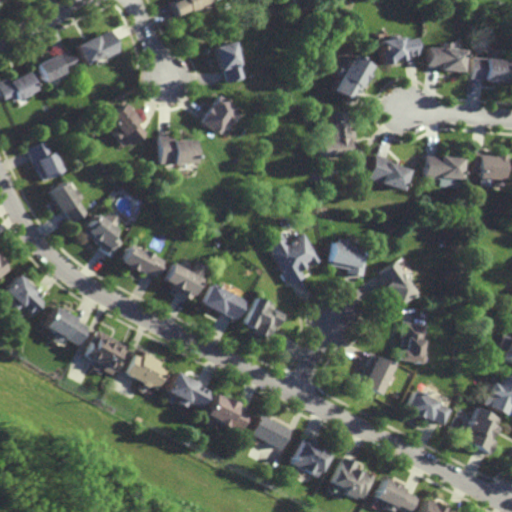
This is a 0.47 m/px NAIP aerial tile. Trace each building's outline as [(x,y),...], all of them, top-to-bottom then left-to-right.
[(185,14),(185,13),(171,19),(165,6),(166,5),(178,0),(204,0),(206,4),(185,14)] [(96,36),(103,33),(108,44),(114,40),(118,47),(104,54),(102,50),(83,59),(74,39),(92,30),(96,36)] [(393,42),(396,41),(397,45),(406,43),(410,58),(407,58),(407,60),(404,60),(403,60),(401,60),(401,61),(397,62),(398,65),(391,66),(391,64),(387,65),(387,69),(378,70),(373,46),(384,43),(384,40),(393,39),(393,42)] [(231,51),(234,50),(236,57),(233,58),(237,69),(240,76),(230,79),(230,77),(223,80),(221,73),(216,75),(209,51),(230,45),(231,51)] [(73,54),(75,62),(63,68),(66,73),(57,77),(55,72),(43,77),(35,59),(55,49),(57,53),(69,47),(73,54)] [(457,54),(457,75),(433,75),(433,70),(420,70),(420,51),(434,51),(435,51),(435,53),(457,54)] [(361,85),(356,82),(347,97),(326,84),(329,78),(334,82),(339,73),(340,72),(347,60),(367,72),(363,78),(364,79),(361,85)] [(491,64),(491,61),(495,61),(495,64),(504,65),(503,78),(493,78),(493,80),(487,80),(487,77),(478,77),(478,75),(465,75),(465,61),(479,61),(479,64),(491,64)] [(36,85),(27,89),(28,90),(18,94),(18,93),(13,95),(13,97),(10,98),(7,91),(0,94),(0,74),(4,73),(6,76),(27,66),(36,85)] [(233,104),(228,111),(229,112),(225,118),(224,117),(215,131),(211,128),(213,124),(202,117),(206,112),(205,111),(211,103),(212,103),(213,101),(213,100),(214,98),(212,96),(215,91),(233,104)] [(130,142),(121,131),(117,135),(110,127),(116,122),(106,111),(122,97),(138,115),(135,118),(145,129),(130,142)] [(343,118),(344,126),(348,126),(351,151),(316,154),(314,136),(318,136),(317,120),(323,119),(322,109),(341,107),(343,118)] [(173,136),(196,136),(197,159),(180,159),(180,161),(179,161),(177,162),(175,161),(175,160),(175,159),(173,159),(173,160),(158,160),(158,133),(173,133),(173,136)] [(48,150),(53,147),(63,167),(41,179),(25,146),(41,137),(48,150)] [(490,153),(490,150),(501,151),(498,177),(473,175),(473,170),(466,170),(467,148),(489,150),(489,153),(490,153)] [(394,187),(361,175),(369,151),(376,154),(376,155),(380,156),(379,159),(402,167),(394,187)] [(457,154),(456,176),(434,174),(434,177),(416,175),(418,153),(433,154),(433,152),(457,154)] [(72,189),(75,187),(76,187),(81,195),(77,198),(85,210),(70,220),(63,208),(60,209),(47,189),(65,178),(72,189)] [(109,256),(97,247),(99,244),(81,230),(95,211),(117,227),(112,233),(116,236),(116,237),(121,241),(109,256)] [(283,241),(301,231),(317,259),(307,265),(305,261),(302,262),(303,264),(296,268),(300,276),(299,277),(298,276),(290,279),(291,280),(286,283),(261,240),(278,231),(283,241)] [(346,244),(358,246),(356,256),(363,257),(359,275),(344,272),(345,268),(326,264),(330,240),(336,241),(336,237),(347,239),(346,244)] [(143,249),(144,247),(153,252),(152,253),(164,259),(156,275),(143,269),(142,271),(135,268),(134,269),(126,264),(127,262),(119,259),(128,242),(143,249)] [(185,299),(173,292),(176,285),(176,284),(164,278),(172,260),(179,263),(177,266),(186,271),(191,259),(202,265),(185,299)] [(394,304),(390,297),(389,298),(384,291),(385,290),(380,284),(381,283),(374,272),(393,259),(402,272),(400,273),(413,291),(394,304)] [(27,314),(24,311),(25,310),(21,306),(20,307),(17,304),(13,309),(8,304),(6,306),(0,300),(0,290),(1,289),(0,288),(15,272),(32,288),(30,291),(39,300),(27,314)] [(225,292),(226,291),(240,299),(230,318),(217,311),(216,313),(194,301),(204,282),(225,292)] [(261,300),(259,304),(278,313),(271,327),(267,325),(261,336),(257,334),(257,335),(247,330),(249,327),(247,326),(246,327),(237,322),(251,295),(261,300)] [(59,309),(60,307),(67,311),(66,313),(74,317),(73,318),(85,325),(75,343),(61,336),(57,342),(50,338),(53,333),(50,331),(50,330),(41,325),(52,305),(59,309)] [(416,363),(395,359),(393,356),(393,351),(397,348),(398,348),(400,337),(396,337),(400,321),(423,325),(418,353),(420,355),(419,361),(416,363)] [(511,365),(495,357),(499,349),(494,347),(499,336),(505,338),(507,335),(504,334),(506,331),(508,331),(511,324),(511,365)] [(126,346),(113,370),(111,369),(109,374),(100,369),(103,364),(90,358),(90,359),(85,357),(86,355),(81,353),(95,329),(126,346)] [(156,359),(153,365),(160,369),(151,386),(149,385),(146,386),(141,384),(141,380),(129,375),(129,376),(126,374),(127,373),(124,371),(133,353),(140,356),(143,352),(156,359)] [(374,394),(365,389),(363,393),(351,386),(369,353),(390,365),(374,394)] [(194,407),(182,401),(179,406),(171,402),(173,397),(159,390),(169,371),(192,382),(191,383),(203,389),(194,407)] [(511,397),(507,404),(506,403),(500,415),(477,403),(483,392),(482,392),(487,382),(492,384),(499,371),(511,377),(511,397)] [(438,425),(425,418),(423,420),(416,417),(416,418),(406,412),(406,411),(399,408),(409,390),(446,409),(438,425)] [(217,397),(218,396),(232,403),(231,406),(243,413),(233,432),(221,425),(220,427),(210,422),(211,420),(198,414),(209,393),(217,397)] [(489,434),(486,433),(483,439),(489,442),(483,454),(473,450),(473,448),(461,441),(466,429),(463,428),(473,408),(494,418),(490,425),(493,426),(489,434)] [(273,448),(243,433),(253,414),(283,429),(273,448)] [(313,473),(312,472),(309,476),(284,463),(298,437),(311,444),(310,447),(316,450),(315,451),(322,455),(313,473)] [(366,476),(355,499),(348,495),(346,498),(336,494),(338,490),(323,483),(330,468),(331,469),(337,457),(350,464),(349,468),(366,476)] [(401,511),(397,511),(390,508),(388,511),(379,507),(381,503),(369,497),(378,479),(398,490),(398,491),(409,497),(401,511)] [(435,508),(436,507),(442,510),(440,511),(413,511),(419,500),(435,508)]
